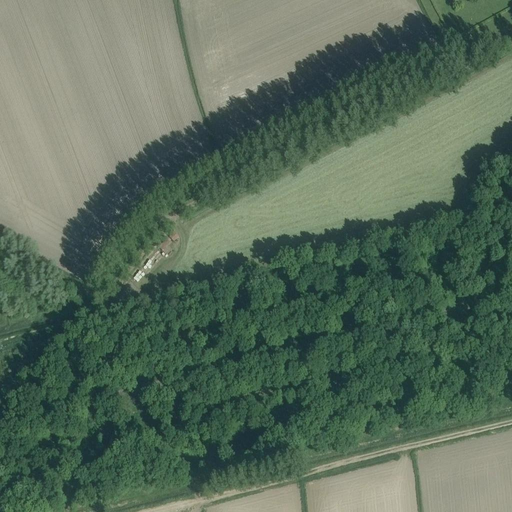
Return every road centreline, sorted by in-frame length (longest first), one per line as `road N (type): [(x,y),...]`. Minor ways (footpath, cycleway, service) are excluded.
road 1 (track): [(511,38),(192,199),(153,225),(90,300)]
road 2 (track): [(511,422),(152,511)]
